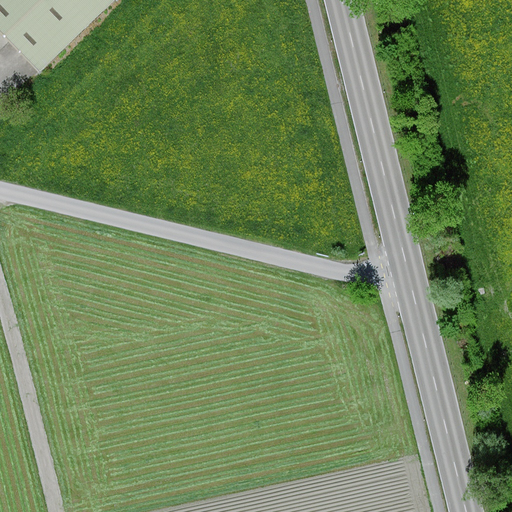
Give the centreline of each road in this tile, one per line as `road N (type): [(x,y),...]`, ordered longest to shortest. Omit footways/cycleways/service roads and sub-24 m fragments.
road 1 (unclassified): [(0,190),(347,274),(406,268)]
road 2 (secondary): [(342,0),(406,268)]
road 3 (secondary): [(406,268),(466,511)]
road 4 (track): [(52,511),(0,300)]
